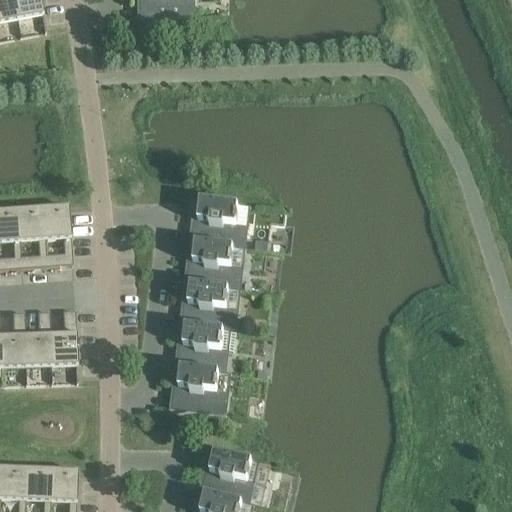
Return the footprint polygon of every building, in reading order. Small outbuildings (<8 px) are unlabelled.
[(0,0),(0,26),(17,23),(12,0),(0,0)] [(12,0),(17,23),(43,18),(39,0),(12,0)] [(142,0),(142,20),(136,20),(136,22),(194,21),(194,20),(192,20),(192,0),(142,0)] [(198,225),(195,246),(234,251),(234,252),(246,254),(246,253),(245,252),(247,229),(237,228),(239,210),(251,212),(251,210),(194,204),(194,205),(195,205),(193,225),(198,225)] [(68,210),(40,212),(43,243),(63,242),(64,257),(44,258),(45,271),(72,269),(68,210)] [(18,260),(19,273),(45,271),(44,258),(43,243),(40,212),(15,213),(17,245),(38,243),(39,259),(18,260)] [(15,213),(0,214),(0,246),(12,245),(13,260),(0,261),(0,274),(19,273),(18,260),(17,245),(15,213)] [(255,244),(254,252),(268,254),(269,245),(255,244)] [(193,267),(190,288),(229,292),(229,294),(241,296),(241,294),(240,294),(242,271),(232,270),(234,252),(234,251),(195,246),(189,245),(189,247),(191,247),(188,266),(193,267)] [(188,309),(185,330),(224,334),(224,336),(236,337),(236,336),(235,336),(238,313),(227,311),(229,294),(229,292),(190,288),(184,287),(184,288),(186,289),(183,308),(188,309)] [(77,369),(75,315),(63,315),(64,337),(50,338),(51,370),(77,369)] [(51,370),(50,338),(49,316),(38,316),(38,338),(25,339),(26,371),(51,370)] [(0,346),(1,372),(26,371),(25,339),(24,317),(12,317),(13,339),(0,339),(0,346)] [(183,350),(180,371),(219,376),(219,378),(232,379),(232,378),(225,377),(228,354),(222,353),(224,336),(224,334),(185,330),(179,329),(179,330),(181,330),(179,350),(183,350)] [(228,396),(217,395),(219,378),(219,376),(180,371),(174,371),(174,372),(176,372),(174,392),(178,392),(175,414),(170,413),(169,414),(227,421),(227,419),(225,419),(228,396)] [(258,382),(267,383),(267,375),(258,374),(258,382)] [(205,476),(209,477),(204,497),(243,506),(242,508),(254,511),(255,510),(248,508),(254,486),(248,484),(252,467),(259,468),(260,467),(208,455),(208,456),(210,457),(205,476)] [(25,472),(0,471),(0,503),(18,504),(17,511),(23,511),(24,504),(25,472)] [(25,472),(24,504),(43,505),(43,511),(48,511),(49,506),(50,473),(25,472)] [(75,511),(78,475),(50,473),(49,506),(70,506),(69,511),(75,511)] [(241,511),(242,508),(243,506),(204,497),(199,496),(198,497),(200,498),(196,511),(241,511)]
